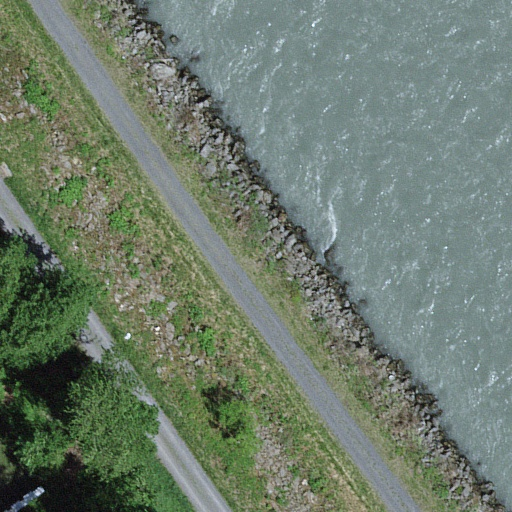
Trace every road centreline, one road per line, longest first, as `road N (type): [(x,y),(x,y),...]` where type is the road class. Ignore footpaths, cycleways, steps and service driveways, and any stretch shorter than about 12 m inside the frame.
road 1 (track): [(44,0),(405,511)]
road 2 (track): [(223,511),(0,195)]
